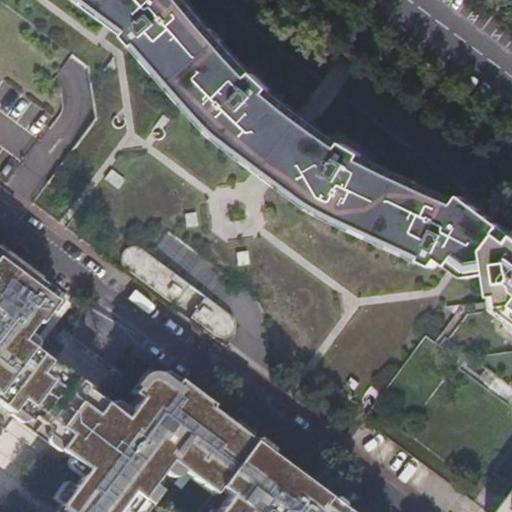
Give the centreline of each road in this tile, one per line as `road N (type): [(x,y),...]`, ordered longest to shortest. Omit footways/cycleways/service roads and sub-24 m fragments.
road 1 (residential): [(121,312),(398,511)]
road 2 (residential): [(0,477),(121,312)]
road 3 (residential): [(0,219),(121,312)]
road 4 (tertiary): [(411,0),(511,74)]
